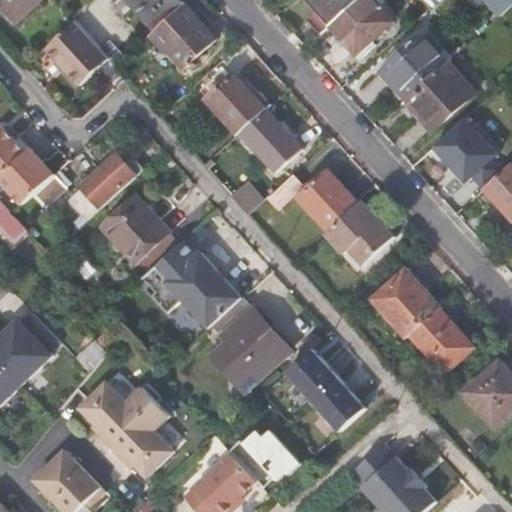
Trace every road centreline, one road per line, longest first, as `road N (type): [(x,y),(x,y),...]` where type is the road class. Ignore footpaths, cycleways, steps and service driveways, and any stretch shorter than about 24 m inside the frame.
road 1 (residential): [(0,64),(76,138),(127,94),(506,511)]
road 2 (residential): [(232,0),(511,306)]
road 3 (unknown): [(404,392),(390,424),(288,511)]
